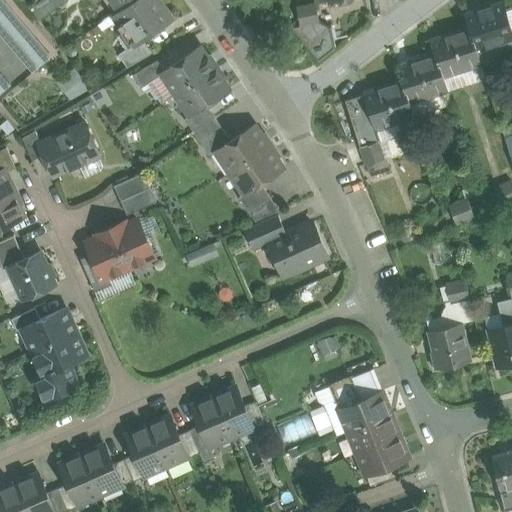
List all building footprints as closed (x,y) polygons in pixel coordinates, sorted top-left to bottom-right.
[(51,57),(1,0),(0,0),(0,34),(32,73),(51,57)] [(63,0),(41,0),(30,8),(39,20),(65,2),(63,0)] [(112,0),(118,9),(131,0),(112,0)] [(131,0),(118,9),(113,13),(135,43),(136,45),(142,40),(173,18),(160,0),(131,0)] [(511,29),(504,3),(465,15),(469,29),(476,50),(497,43),(496,41),(511,36),(511,29)] [(315,4),(296,8),(300,26),(319,22),(315,4)] [(319,22),(300,26),(291,28),(318,61),(334,48),(329,28),(319,22)] [(469,29),(431,41),(436,55),(442,76),(464,69),(463,67),(480,62),(476,50),(469,29)] [(136,45),(135,43),(118,55),(127,67),(152,53),(142,40),(136,45)] [(164,71),(160,73),(161,75),(175,95),(214,68),(200,46),(164,71)] [(436,55),(398,67),(402,81),(409,102),(430,95),(430,94),(446,88),(442,76),(436,55)] [(157,60),(132,75),(141,88),(161,75),(160,73),(164,71),(157,60)] [(56,81),(71,100),(90,86),(75,66),(56,81)] [(214,68),(175,95),(189,116),(190,116),(206,105),(229,89),(214,68)] [(0,94),(10,85),(0,73),(0,94)] [(402,81),(364,94),(345,100),(360,147),(380,141),(376,128),(396,122),(396,120),(413,114),(409,102),(402,81)] [(206,105),(190,116),(189,116),(184,119),(192,132),(214,117),(206,105)] [(214,117),(192,132),(200,142),(221,127),(214,117)] [(40,143),(38,144),(43,155),(52,177),(99,155),(85,122),(40,143)] [(230,141),(215,152),(229,174),(269,146),(255,125),(230,141)] [(221,127),(200,142),(209,156),(215,152),(230,141),(221,127)] [(35,130),(22,138),(32,160),(43,155),(38,144),(40,143),(35,130)] [(269,146),(229,174),(243,194),(244,195),(260,184),(283,168),(269,146)] [(15,168),(6,147),(0,150),(0,165),(2,170),(3,169),(4,172),(15,168)] [(2,170),(0,170),(0,199),(14,193),(4,172),(3,169),(2,170)] [(142,173),(113,186),(120,201),(149,188),(144,176),(142,173)] [(511,182),(511,181),(494,189),(501,206),(508,204),(511,201),(511,182)] [(260,184),(244,195),(243,194),(238,197),(248,212),(270,198),(260,184)] [(149,188),(120,201),(127,215),(156,202),(149,188)] [(14,193),(0,199),(0,227),(25,217),(14,193)] [(270,198),(248,212),(256,223),(277,214),(279,212),(270,198)] [(467,200),(449,207),(456,225),(474,217),(467,200)] [(256,223),(244,229),(253,250),(270,243),(269,242),(286,234),(277,214),(256,223)] [(137,219),(119,228),(117,225),(110,228),(128,268),(154,257),(137,219)] [(286,234),(269,242),(270,243),(284,275),(293,271),(298,273),(309,268),(310,263),(323,257),(315,238),(317,232),(315,226),(309,224),(286,234)] [(128,268),(110,228),(103,231),(104,234),(90,241),(95,252),(106,278),(109,277),(128,268)] [(4,239),(0,240),(0,262),(3,269),(8,267),(8,266),(24,258),(14,235),(4,239)] [(443,241),(430,245),(435,264),(448,261),(443,241)] [(24,258),(8,266),(8,267),(23,299),(55,284),(40,251),(24,258)] [(106,278),(95,252),(80,259),(95,292),(112,284),(109,277),(106,278)] [(465,280),(446,285),(450,302),(450,303),(469,299),(469,298),(465,280)] [(511,298),(497,302),(503,326),(488,329),(498,367),(511,362),(511,298),(511,299),(511,298)] [(469,299),(450,303),(450,302),(445,303),(446,306),(441,317),(438,317),(440,327),(429,330),(434,351),(431,352),(436,369),(470,361),(461,323),(474,320),(469,299)] [(503,326),(497,302),(482,306),(488,329),(503,326)] [(35,308),(11,319),(17,331),(22,328),(22,327),(40,319),(35,308)] [(40,319),(22,327),(22,328),(32,351),(76,331),(66,308),(40,319)] [(440,327),(438,317),(426,320),(429,330),(440,327)] [(76,331),(32,351),(43,375),(36,378),(46,400),(78,385),(69,363),(87,355),(76,331)] [(319,346),(324,357),(340,350),(335,339),(319,346)] [(361,401),(381,392),(372,370),(351,379),(356,390),(361,401)] [(351,379),(329,388),(334,399),(356,390),(351,379)] [(245,407),(236,387),(214,396),(232,438),(254,428),(245,407)] [(324,405),(335,401),(334,399),(329,388),(319,392),(324,405)] [(356,390),(334,399),(335,401),(338,410),(339,410),(361,401),(356,390)] [(361,401),(339,410),(348,432),(390,415),(381,392),(361,401)] [(232,438),(214,396),(192,406),(201,426),(210,448),(232,438)] [(348,432),(339,410),(338,410),(335,401),(324,405),(337,436),(348,432)] [(256,402),(245,407),(254,428),(254,429),(265,424),(256,402)] [(390,415),(348,432),(357,453),(399,436),(390,415)] [(170,416),(148,425),(166,467),(188,457),(179,436),(170,416)] [(280,426),(284,440),(316,432),(312,417),(280,426)] [(166,467),(148,425),(126,435),(135,455),(144,476),(166,467)] [(201,426),(190,431),(199,453),(204,463),(215,459),(210,448),(201,426)] [(199,453),(190,431),(179,436),(188,457),(188,458),(199,453)] [(357,453),(348,432),(337,436),(346,458),(357,453)] [(399,436),(357,453),(366,476),(388,467),(408,458),(399,436)] [(113,465),(104,445),(82,454),(100,496),(122,486),(113,465)] [(511,451),(508,453),(492,458),(505,511),(511,509),(511,451)] [(100,496),(82,454),(60,464),(69,484),(78,505),(100,496)] [(135,455),(124,460),(133,482),(144,477),(144,476),(135,455)] [(133,482),(124,460),(113,465),(122,486),(122,487),(133,482)] [(366,476),(370,487),(392,478),(388,467),(366,476)] [(38,473),(16,483),(28,511),(54,511),(47,494),(38,473)] [(28,511),(16,483),(0,489),(0,506),(2,511),(28,511)] [(69,484),(58,489),(67,511),(78,506),(78,505),(69,484)] [(58,489),(47,494),(54,511),(64,511),(67,511),(58,489)]
